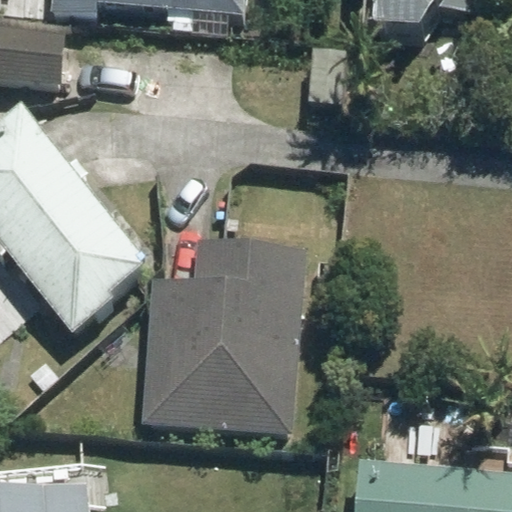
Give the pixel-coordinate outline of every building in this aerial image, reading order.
[(101,16),(249,28),(251,0),(60,0),(58,26),(100,30),(101,16)] [(499,0),(369,0),(366,43),(427,48),(446,23),(497,26),(499,0)] [(0,110),(2,92),(67,98),(72,46),(0,40),(0,110)] [(30,127),(0,151),(0,250),(79,347),(157,284),(30,127)] [(200,298),(156,294),(144,434),(297,447),(312,264),(203,255),(200,298)] [(511,511),(511,485),(364,474),(361,511),(511,511)] [(92,511),(92,503),(0,509),(0,511),(92,511)]
